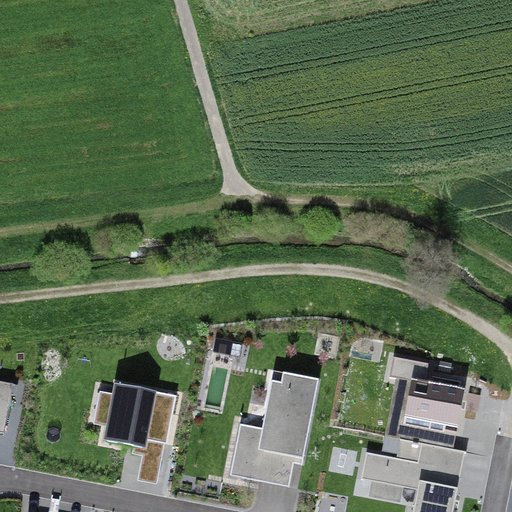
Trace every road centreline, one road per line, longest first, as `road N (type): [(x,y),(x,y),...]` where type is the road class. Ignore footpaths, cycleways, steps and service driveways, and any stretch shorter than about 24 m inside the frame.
road 1 (track): [(0,302),(345,274),(423,299),(511,353)]
road 2 (track): [(0,224),(233,195),(305,195),(373,204),(442,226),(511,266)]
road 3 (track): [(233,195),(176,0)]
road 4 (residential): [(0,479),(176,511)]
